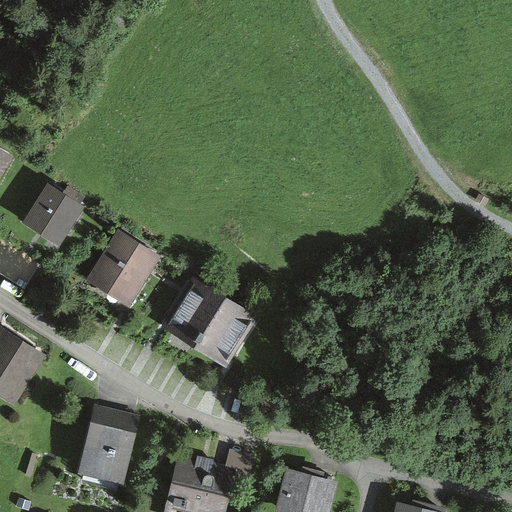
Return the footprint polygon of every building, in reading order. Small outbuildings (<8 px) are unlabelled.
[(0,175),(14,153),(0,144),(0,175)] [(85,204),(47,179),(23,219),(60,244),(85,204)] [(489,200),(478,194),(475,202),(485,207),(489,200)] [(161,253),(118,227),(86,278),(131,304),(161,253)] [(259,314),(193,273),(162,325),(227,366),(259,314)] [(47,353),(1,325),(0,326),(0,391),(16,402),(47,353)] [(136,428),(91,417),(77,470),(123,481),(136,428)] [(226,465),(178,452),(164,511),(226,511),(236,468),(250,471),(254,454),(231,447),(226,465)] [(329,511),(338,478),(286,464),(273,511),(329,511)] [(447,511),(448,511),(397,500),(393,511),(447,511)]
